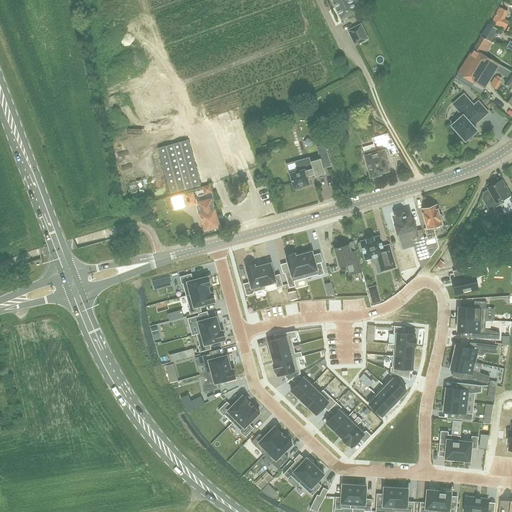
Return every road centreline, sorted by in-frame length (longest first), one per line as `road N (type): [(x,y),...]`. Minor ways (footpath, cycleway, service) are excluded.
road 1 (residential): [(426,474),(428,393),(445,316),(440,288),(421,282),(362,315),(295,319),(241,334)]
road 2 (residential): [(217,244),(465,171),(511,145)]
road 3 (primary): [(236,511),(142,426),(70,283)]
road 4 (residential): [(241,334),(255,390),(341,469),(426,474)]
road 5 (primary): [(15,135),(70,283)]
road 6 (residential): [(70,283),(217,244)]
